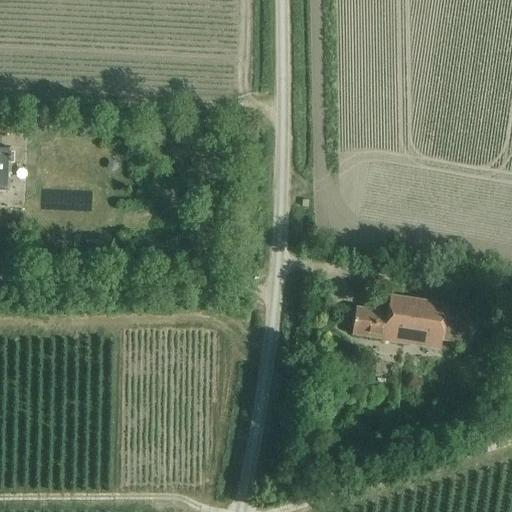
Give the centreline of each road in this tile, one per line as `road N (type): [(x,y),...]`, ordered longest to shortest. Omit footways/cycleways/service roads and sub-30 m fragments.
road 1 (unclassified): [(239,511),(277,261),(279,0)]
road 2 (track): [(280,511),(511,443)]
road 3 (track): [(0,498),(176,495),(212,511)]
